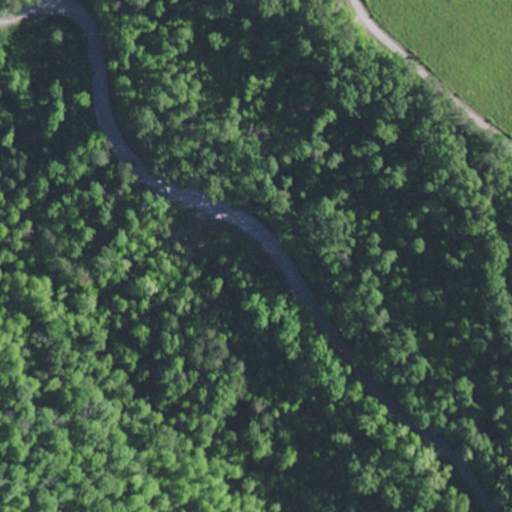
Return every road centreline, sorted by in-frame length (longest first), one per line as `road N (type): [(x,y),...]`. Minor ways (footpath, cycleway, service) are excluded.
road 1 (residential): [(0,12),(59,6),(84,18),(99,44),(114,122),(132,151),(158,175),(256,226),(294,264),(352,356),(400,413),(465,470),(492,511)]
road 2 (residential): [(511,146),(374,28),(356,0)]
